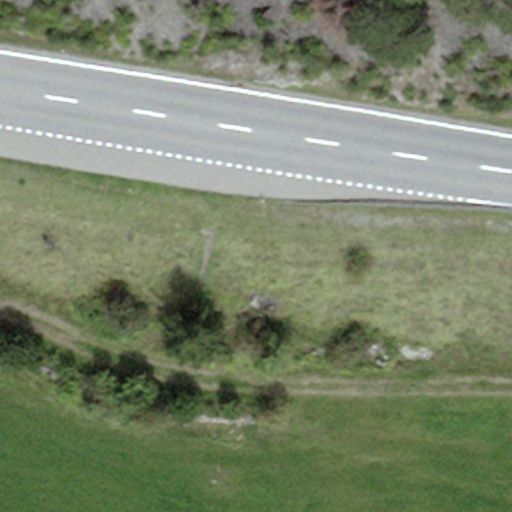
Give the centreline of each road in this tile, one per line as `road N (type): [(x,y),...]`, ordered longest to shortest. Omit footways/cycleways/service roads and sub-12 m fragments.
road 1 (track): [(511,405),(167,416),(0,354)]
road 2 (secondary): [(0,89),(511,171)]
